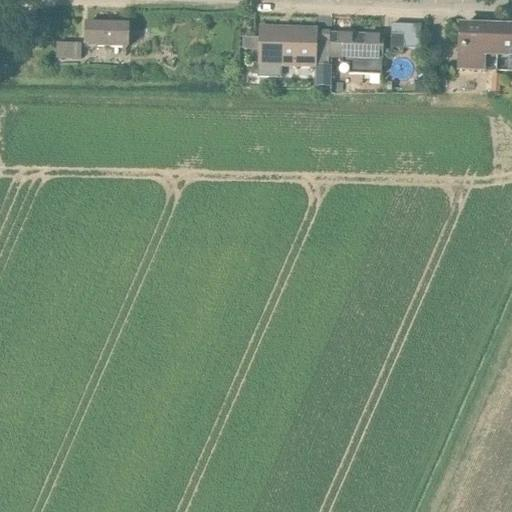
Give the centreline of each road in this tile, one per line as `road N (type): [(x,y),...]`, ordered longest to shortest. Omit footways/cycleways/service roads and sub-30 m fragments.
road 1 (track): [(0,97),(511,115)]
road 2 (track): [(511,257),(402,511)]
road 3 (track): [(429,511),(511,322)]
